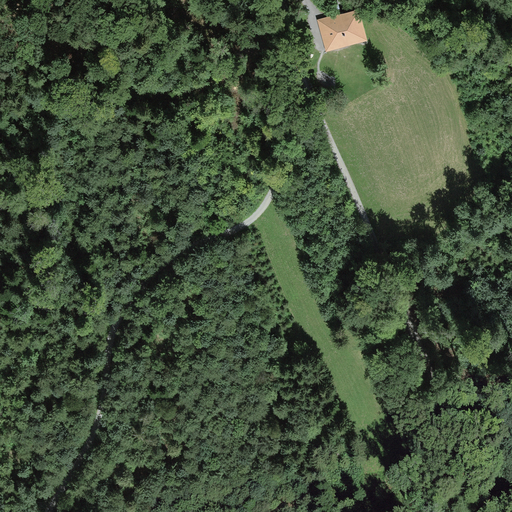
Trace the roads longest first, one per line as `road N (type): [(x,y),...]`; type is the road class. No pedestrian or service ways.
road 1 (track): [(43,511),(96,430),(119,311),(159,265),(255,215),(294,154),(305,81),(282,0)]
road 2 (track): [(488,511),(305,81)]
